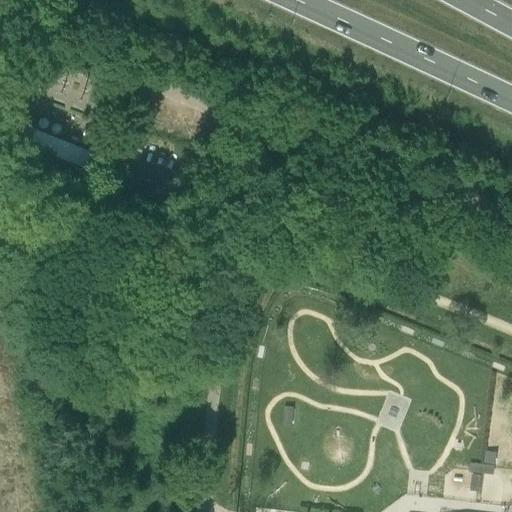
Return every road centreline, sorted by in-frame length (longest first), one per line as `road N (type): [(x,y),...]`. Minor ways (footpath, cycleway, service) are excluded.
road 1 (track): [(193,511),(232,260),(248,248),(345,263),(511,330)]
road 2 (trunk): [(281,0),(511,104)]
